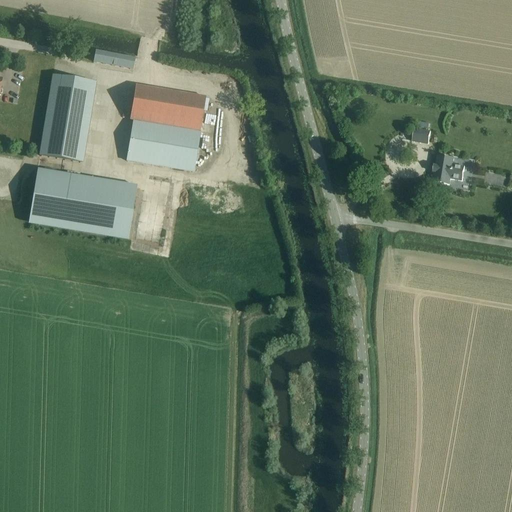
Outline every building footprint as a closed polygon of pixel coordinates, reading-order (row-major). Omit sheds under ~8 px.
[(96,51),(94,63),(133,70),(135,59),(96,51)] [(53,76),(40,153),(40,156),(82,162),(95,82),(53,76)] [(127,161),(193,172),(206,97),(135,85),(129,121),(133,122),(127,161)] [(5,102),(17,104),(17,100),(13,99),(14,95),(6,94),(5,102)] [(412,142),(428,145),(430,132),(414,129),(412,142)] [(437,156),(436,166),(434,166),(433,173),(435,173),(433,183),(449,186),(450,179),(462,181),(465,167),(452,165),(454,159),(437,156)] [(37,172),(29,222),(128,239),(136,188),(37,172)]
